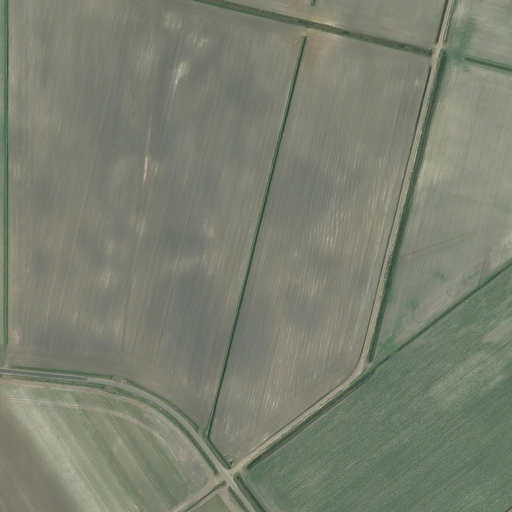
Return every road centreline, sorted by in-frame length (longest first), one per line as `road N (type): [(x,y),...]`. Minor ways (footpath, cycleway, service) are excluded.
road 1 (track): [(454,0),(357,374),(221,473)]
road 2 (unclassified): [(250,511),(194,432),(161,405),(97,381),(0,370)]
